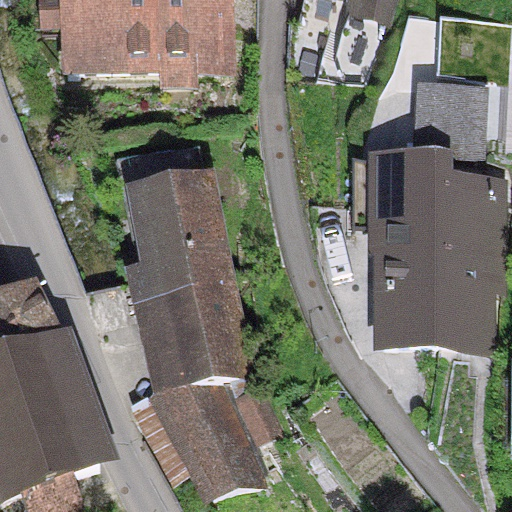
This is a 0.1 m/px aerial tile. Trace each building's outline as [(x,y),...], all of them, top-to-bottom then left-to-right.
[(50,0),(62,82),(248,65),(238,0),(50,0)] [(351,9),(318,0),(317,0),(310,24),(343,33),(351,9)] [(362,0),(361,22),(418,22),(421,0),(362,0)] [(375,55),(347,49),(341,77),(370,83),(375,55)] [(416,99),(410,165),(485,171),(491,105),(416,99)] [(437,177),(334,174),(333,241),(353,241),(352,268),(370,269),(368,345),(496,349),(500,195),(437,193),(437,177)] [(154,400),(205,509),(275,479),(227,396),(261,384),(216,180),(113,201),(172,392),(154,400)] [(0,499),(0,500),(106,454),(37,295),(0,304),(0,499)] [(511,463),(511,374),(491,374),(490,463),(511,463)]
